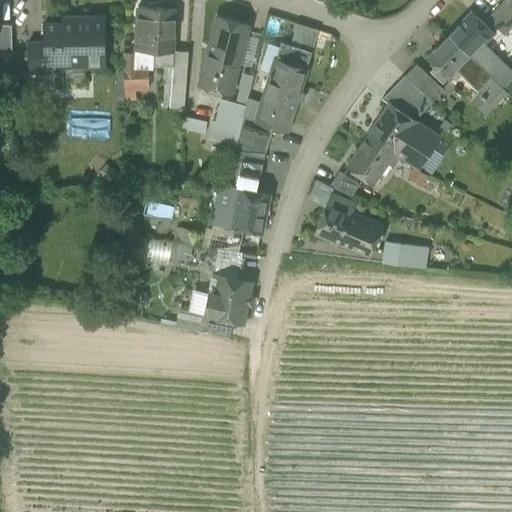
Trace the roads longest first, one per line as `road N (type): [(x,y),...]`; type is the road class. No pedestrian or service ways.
road 1 (residential): [(387,40),(342,96),(305,171),(274,249),(256,340)]
road 2 (residential): [(387,40),(253,0)]
